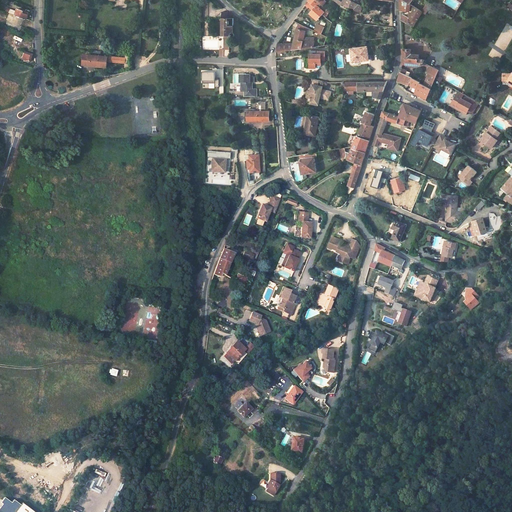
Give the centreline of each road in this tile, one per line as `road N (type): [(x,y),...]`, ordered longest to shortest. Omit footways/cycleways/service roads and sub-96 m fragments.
road 1 (residential): [(286,170),(253,188),(220,245),(206,289),(197,375),(148,511)]
road 2 (residential): [(34,109),(167,59),(271,62)]
road 3 (unclassified): [(371,240),(327,422)]
